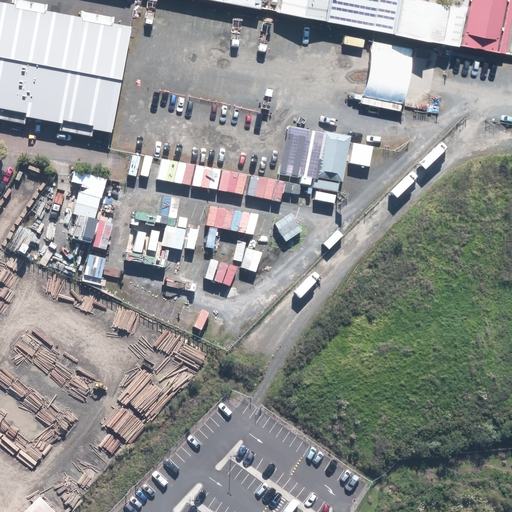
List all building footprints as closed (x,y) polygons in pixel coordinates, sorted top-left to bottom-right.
[(0,120),(24,125),(25,119),(59,125),(58,132),(91,138),(92,131),(110,135),(130,28),(112,24),(114,18),(80,11),(79,19),(44,12),(46,6),(14,0),(13,6),(0,4),(0,120)] [(194,0),(254,11),(256,0),(194,0)] [(328,0),(275,0),(273,14),(324,23),(328,0)] [(328,0),(324,23),(369,31),(374,0),(328,0)] [(460,10),(403,0),(395,0),(389,36),(441,45),(453,48),(460,10)] [(511,0),(467,0),(459,44),(503,52),(511,0)] [(248,156),(260,158),(263,133),(264,130),(252,129),(248,156)] [(350,137),(323,132),(312,188),(336,193),(338,182),(341,183),(349,143),(350,137)] [(260,158),(259,164),(247,162),(245,172),(257,174),(290,179),(296,138),(263,133),(260,158)] [(215,134),(208,158),(236,165),(242,142),(215,134)] [(390,138),(388,151),(399,152),(400,139),(390,138)] [(295,185),(294,196),(305,197),(306,186),(295,185)] [(323,192),(311,190),(309,201),(321,204),(323,192)] [(66,239),(78,241),(83,218),(95,220),(100,199),(77,193),(66,239)] [(52,511),(38,499),(25,511),(52,511)]
